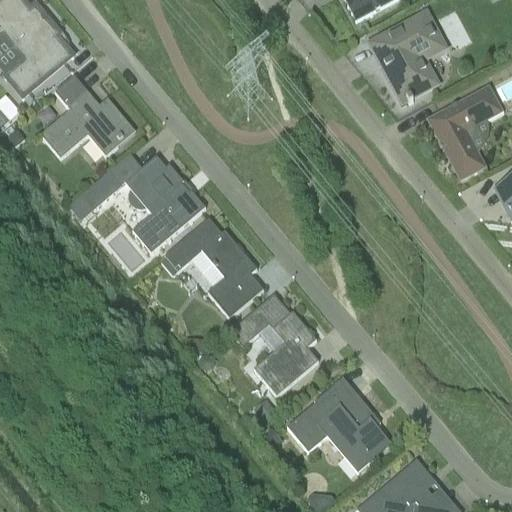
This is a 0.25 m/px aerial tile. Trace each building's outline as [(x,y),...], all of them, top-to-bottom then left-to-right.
[(7,0),(0,6),(0,74),(5,81),(22,102),(55,73),(71,60),(54,41),(58,39),(46,24),(46,23),(47,23),(47,22),(47,21),(46,21),(46,20),(45,19),(44,19),(43,19),(42,19),(42,20),(34,11),(29,15),(16,0),(7,0)] [(340,0),(354,26),(398,3),(396,0),(340,0)] [(425,18),(386,39),(368,48),(383,75),(385,74),(388,80),(386,81),(401,108),(406,105),(408,109),(412,106),(410,103),(432,91),(418,66),(419,61),(441,49),(425,18)] [(129,136),(112,116),(107,121),(73,81),(53,97),(69,115),(39,140),(59,164),(87,141),(105,162),(117,152),(114,149),(129,136)] [(487,94),(438,120),(440,124),(438,132),(433,134),(460,183),(482,172),(469,147),(473,145),(477,133),(474,129),(485,123),(486,126),(503,117),(494,101),(491,102),(487,94)] [(35,107),(44,100),(41,96),(32,104),(35,107)] [(4,102),(0,105),(0,117),(8,127),(18,118),(4,102)] [(16,135),(6,142),(14,151),(23,144),(16,135)] [(80,200),(93,216),(121,192),(124,189),(123,188),(141,174),(129,159),(108,177),(80,200)] [(181,189),(182,187),(168,170),(165,173),(155,162),(141,174),(123,188),(130,196),(129,198),(128,199),(128,200),(128,202),(128,204),(128,206),(129,208),(129,209),(131,210),(132,212),(134,213),(136,214),(137,214),(139,215),(141,215),(143,214),(145,214),(150,220),(131,236),(150,259),(204,213),(190,197),(188,198),(181,189)] [(511,182),(492,193),(510,225),(511,226),(511,225),(511,182)] [(163,261),(158,265),(171,282),(177,277),(191,265),(201,257),(223,283),(206,297),(228,324),(247,308),(260,298),(262,296),(261,295),(259,297),(247,282),(249,280),(256,275),(241,257),(239,258),(234,252),(235,250),(224,236),(221,239),(208,224),(192,236),(191,237),(163,261)] [(315,346),(311,341),(310,342),(305,337),(307,336),(292,317),(289,319),(273,300),(228,337),(241,353),(268,330),(283,349),(252,374),(275,402),(317,367),(306,353),(315,346)] [(184,343),(183,355),(201,358),(203,345),(184,343)] [(374,421),(354,398),(346,404),(334,389),(313,407),(314,409),(286,432),(307,458),(326,442),(356,478),(390,449),(374,430),(371,433),(366,428),(374,421)] [(268,409),(255,418),(266,433),(279,423),(268,409)] [(415,465),(400,477),(358,511),(439,511),(420,490),(429,481),(415,465)] [(310,503),(305,507),(308,511),(332,511),(335,510),(330,504),(310,503)]
